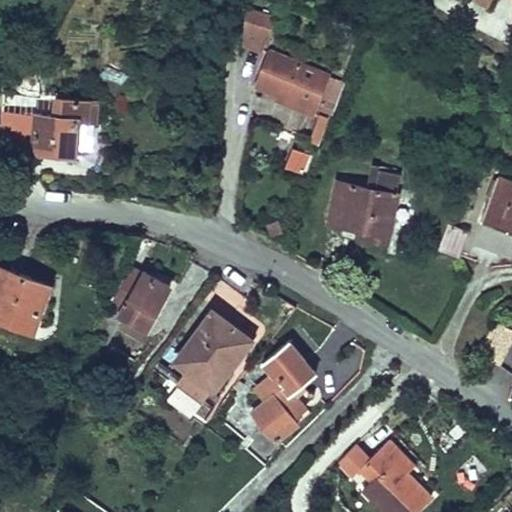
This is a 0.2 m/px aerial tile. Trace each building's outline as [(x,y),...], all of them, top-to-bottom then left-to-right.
[(469,0),(470,1),(488,9),(491,0),(469,0)] [(247,9),(244,44),(261,51),(274,17),(247,9)] [(36,54),(34,44),(17,47),(18,57),(36,54)] [(271,52),(257,86),(278,95),(314,109),(316,106),(330,113),(341,81),(328,76),(271,52)] [(18,57),(21,71),(38,68),(36,54),(18,57)] [(56,116),(57,98),(21,95),(20,100),(20,113),(56,116)] [(312,115),(314,109),(278,95),(276,100),(312,115)] [(51,152),(52,149),(75,151),(78,119),(87,120),(89,101),(57,98),(56,116),(20,113),(20,100),(7,100),(4,141),(35,144),(34,151),(51,152)] [(95,120),(96,102),(89,101),(87,120),(95,120)] [(286,164),(303,171),(310,155),(293,148),(286,164)] [(372,168),(368,188),(339,182),(330,222),(359,228),(369,230),(367,237),(387,241),(401,175),(380,170),(372,168)] [(511,184),(497,179),(481,221),(511,232),(511,184)] [(281,228),(278,219),(269,223),(272,231),(281,228)] [(402,225),(396,247),(406,249),(411,227),(402,225)] [(367,237),(369,230),(359,228),(358,235),(367,237)] [(157,301),(161,303),(171,286),(130,264),(100,319),(91,337),(107,345),(122,315),(142,327),(149,314),(157,301)] [(0,266),(0,320),(33,332),(50,284),(0,266)] [(161,303),(157,301),(149,314),(154,317),(161,303)] [(214,310),(176,361),(186,369),(177,382),(203,401),(204,400),(212,406),(218,398),(210,392),(212,388),(214,389),(252,338),(214,310)] [(511,330),(494,321),(478,354),(500,365),(511,340),(511,330)] [(303,385),(316,373),(289,341),(263,362),(273,373),(256,387),(266,399),(253,411),(263,428),(251,441),(271,459),(283,445),(278,441),(299,423),(294,418),(307,407),(301,400),(310,393),(303,385)] [(191,415),(200,402),(178,386),(169,399),(191,415)] [(382,447),(407,473),(415,465),(390,440),(382,447)] [(251,441),(246,448),(266,465),(271,459),(251,441)] [(372,481),(364,489),(387,511),(416,511),(432,498),(414,480),(410,484),(403,477),(407,473),(382,447),(369,460),(355,446),(338,463),(352,476),(348,481),(353,486),(354,485),(357,480),(357,477),(355,473),(359,469),(372,481)] [(407,473),(403,477),(410,484),(414,480),(407,473)]
